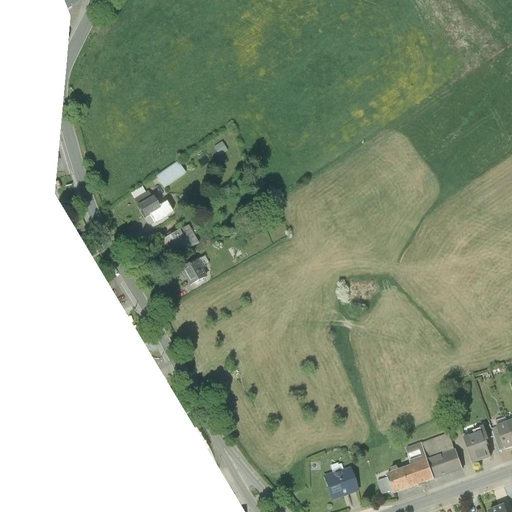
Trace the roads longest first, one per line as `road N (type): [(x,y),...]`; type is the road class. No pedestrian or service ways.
road 1 (tertiary): [(266,511),(96,225),(66,128)]
road 2 (tertiary): [(66,128),(59,84),(96,0)]
road 3 (tertiary): [(511,471),(398,511)]
